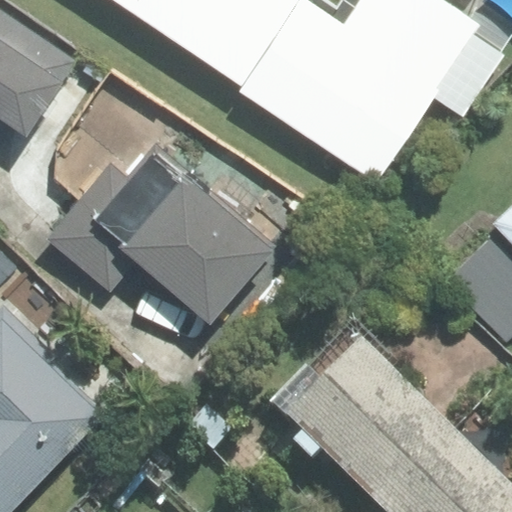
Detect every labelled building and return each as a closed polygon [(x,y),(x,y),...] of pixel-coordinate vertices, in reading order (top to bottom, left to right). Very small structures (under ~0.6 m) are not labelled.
[(41,114),(82,51),(4,0),(0,0),(0,87),(5,91),(41,114)] [(145,0),(254,70),(299,0),(145,0)] [(363,0),(354,14),(333,0),(299,0),(254,70),(248,78),(385,168),(488,13),(468,0),(363,0)] [(119,151),(55,225),(118,279),(152,240),(190,273),(225,304),(290,229),(199,151),(195,155),(167,131),(137,166),(119,151)] [(511,193),(501,203),(511,215),(511,193)] [(511,241),(496,226),(450,272),(511,333),(511,241)] [(117,397),(12,291),(0,303),(0,500),(6,507),(117,397)] [(284,395),(403,511),(511,511),(511,470),(373,334),(333,375),(318,360),(284,395)]
